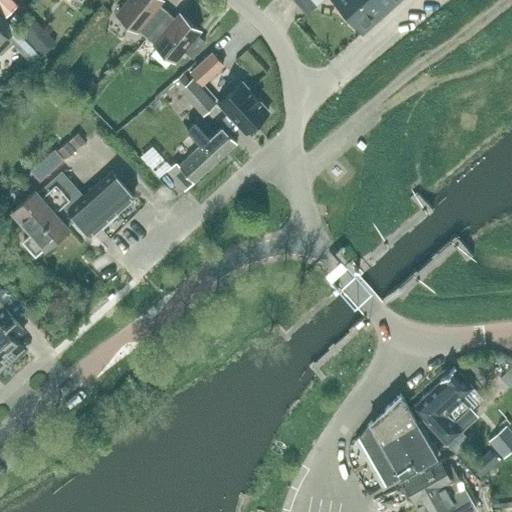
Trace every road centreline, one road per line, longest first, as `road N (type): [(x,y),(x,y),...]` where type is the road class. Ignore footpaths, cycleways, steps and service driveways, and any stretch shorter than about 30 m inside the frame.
road 1 (tertiary): [(0,436),(223,268),(271,248),(313,250)]
road 2 (residential): [(137,268),(238,179),(262,167),(291,168)]
road 3 (residential): [(293,109),(421,0)]
road 4 (unclassified): [(412,338),(326,451)]
road 5 (residential): [(293,109),(282,48),(231,0)]
